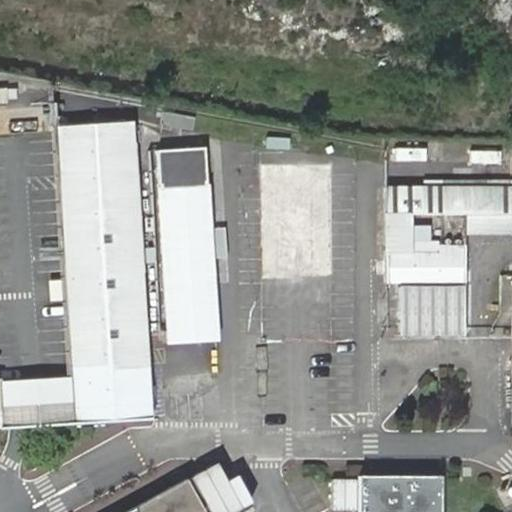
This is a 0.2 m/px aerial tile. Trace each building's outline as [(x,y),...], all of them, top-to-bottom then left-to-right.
[(53,127),(71,400),(73,423),(151,418),(141,270),(137,210),(130,123),(56,127),(53,127)] [(155,147),(166,303),(169,341),(216,337),(214,299),(203,144),(155,147)] [(511,186),(384,188),(384,210),(384,283),(466,282),(466,271),(466,252),(465,246),(437,246),(437,252),(411,253),(410,216),(466,216),(466,230),(489,230),(511,229),(511,186)] [(152,209),(137,210),(141,270),(156,270),(152,209)] [(466,307),(466,287),(444,287),(445,306),(466,307)] [(73,423),(71,400),(28,403),(0,404),(0,428),(26,426),(73,423)] [(438,511),(439,477),(357,477),(357,511),(438,511)] [(202,511),(185,479),(125,511),(202,511)]
